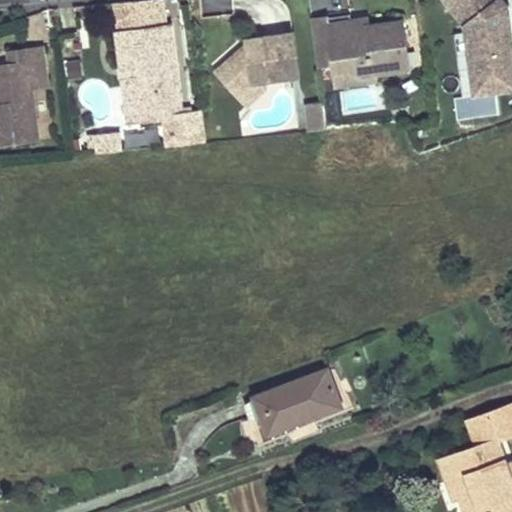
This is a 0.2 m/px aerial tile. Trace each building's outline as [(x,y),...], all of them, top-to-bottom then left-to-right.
[(460,95),(511,90),(511,55),(506,0),(449,0),(453,31),(454,30),(460,95)] [(334,81),(411,77),(408,13),(316,18),(319,62),(333,61),(334,81)] [(166,29),(112,37),(115,60),(120,60),(125,91),(134,103),(140,102),(144,127),(179,122),(166,29)] [(239,56),(235,56),(214,75),(235,98),(248,86),(263,84),(296,80),(290,37),(242,44),(243,49),(243,52),(243,55),(239,56)] [(70,77),(84,76),(80,41),(66,42),(70,77)] [(23,68),(6,70),(0,71),(0,153),(36,149),(29,98),(45,95),(38,53),(21,56),(23,68)] [(21,56),(4,58),(6,70),(23,68),(21,56)] [(120,60),(115,60),(124,130),(144,127),(140,102),(134,103),(125,91),(120,60)] [(235,98),(245,109),(263,91),(263,84),(248,86),(235,98)] [(458,116),(490,115),(490,95),(457,97),(458,116)] [(310,128),(324,127),(322,102),(308,103),(310,128)] [(127,131),(129,146),(158,142),(156,127),(127,131)] [(114,138),(93,141),(95,160),(116,158),(114,138)] [(339,407),(326,370),(256,397),(262,412),(248,420),(255,440),(339,407)] [(511,511),(511,475),(507,462),(498,439),(511,433),(511,401),(475,416),(484,441),(475,444),(443,456),(451,476),(461,471),(468,490),(462,492),(463,496),(469,511),(511,511)] [(484,441),(475,416),(465,419),(475,444),(484,441)] [(443,456),(436,459),(452,500),(463,496),(462,492),(468,490),(461,471),(451,476),(443,456)]
